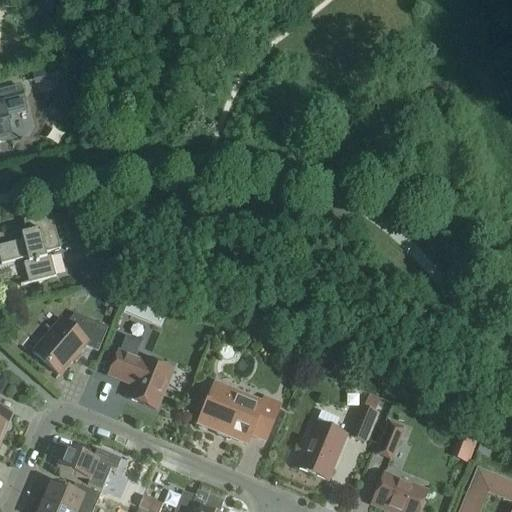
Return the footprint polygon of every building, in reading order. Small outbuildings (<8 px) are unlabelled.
[(0,143),(10,141),(6,127),(9,127),(12,123),(10,116),(25,112),(18,87),(0,91),(0,143)] [(19,287),(55,278),(49,258),(45,259),(44,254),(59,251),(50,215),(22,222),(27,240),(0,247),(0,265),(0,266),(26,259),(27,263),(23,265),(28,284),(19,286),(19,287)] [(142,310),(146,302),(130,296),(118,326),(138,334),(143,323),(140,321),(144,310),(142,310)] [(65,325),(61,321),(50,333),(52,335),(33,356),(57,377),(84,347),(85,348),(97,353),(107,329),(74,315),(65,325)] [(141,363),(133,359),(139,344),(125,339),(119,354),(117,353),(107,377),(124,384),(125,382),(132,384),(125,399),(155,412),(171,372),(142,360),(141,363)] [(264,442),(279,404),(277,407),(263,401),(261,405),(214,386),(208,400),(206,399),(204,403),(206,404),(197,425),(246,445),(250,436),(264,442)] [(362,444),(375,415),(360,409),(348,438),(362,444)] [(0,438),(1,438),(10,416),(0,411),(0,438)] [(325,482),(344,436),(335,432),(339,422),(319,414),(296,470),(325,482)] [(375,456),(390,462),(402,433),(387,427),(375,456)] [(481,442),(476,454),(488,459),(494,447),(481,442)] [(55,469),(86,482),(86,484),(102,491),(110,470),(115,472),(120,461),(96,451),(91,462),(63,450),(55,469)] [(511,511),(511,486),(477,472),(460,511),(511,511)] [(418,511),(426,494),(382,476),(370,505),(386,511),(418,511)] [(49,485),(41,504),(61,511),(92,511),(99,497),(75,487),(71,495),(49,485)] [(185,511),(219,511),(221,507),(199,498),(194,510),(187,507),(185,511)]
